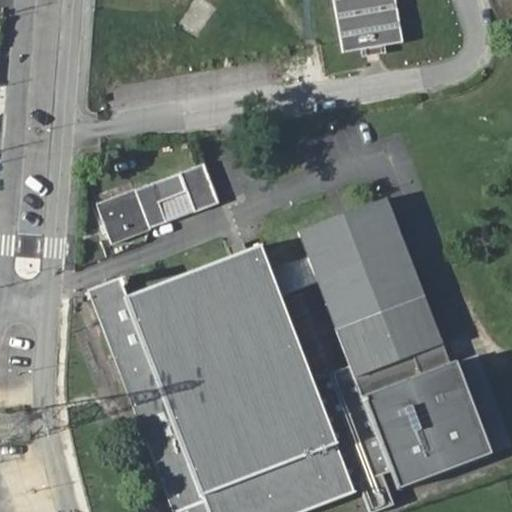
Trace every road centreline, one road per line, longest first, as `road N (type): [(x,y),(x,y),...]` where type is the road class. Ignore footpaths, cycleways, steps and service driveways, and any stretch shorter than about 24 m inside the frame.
road 1 (unknown): [(53,300),(312,184),(380,168),(421,182),(472,322)]
road 2 (residential): [(53,300),(76,0)]
road 3 (residential): [(29,0),(3,294)]
road 4 (residential): [(75,511),(50,381),(53,300)]
